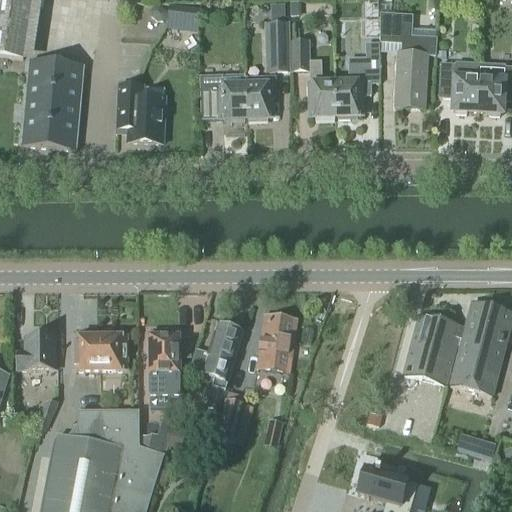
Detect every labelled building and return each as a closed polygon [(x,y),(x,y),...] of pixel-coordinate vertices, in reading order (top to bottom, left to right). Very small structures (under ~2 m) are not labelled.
[(0,0),(0,60),(22,64),(31,0),(0,0)] [(272,23),(286,24),(287,6),(272,5),(272,23)] [(170,13),(169,14),(167,26),(198,30),(200,18),(184,16),(170,13)] [(394,112),(424,114),(427,60),(435,60),(436,42),(411,41),(412,20),(380,18),(380,46),(402,47),(401,57),(397,57),(394,112)] [(265,28),(266,75),(269,77),(290,77),(289,46),(289,28),(265,28)] [(336,124),(335,88),(321,88),(320,66),(309,66),(309,46),(289,46),(290,77),(310,76),(311,122),(322,122),(322,125),(336,124)] [(349,87),(335,88),(336,124),(350,124),(350,121),(360,121),(360,100),(371,100),(371,88),(380,88),(379,54),(366,55),(367,64),(358,64),(355,66),(352,69),(349,72),(350,86),(349,86),(349,87)] [(77,123),(78,115),(78,114),(79,114),(83,70),(29,65),(21,151),(75,156),(78,124),(77,124),(77,123)] [(466,116),(477,117),(480,67),(455,66),(455,68),(440,68),(438,103),(453,103),(453,115),(456,115),(455,119),(466,119),(466,116)] [(480,67),(477,117),(489,117),(489,120),(499,121),(499,118),(502,118),(503,106),(511,106),(511,71),(505,71),(505,69),(480,67)] [(245,82),(245,79),(199,80),(200,125),(221,124),(232,124),(232,127),(246,127),(245,90),(245,82)] [(245,82),(245,90),(246,127),(260,126),(260,123),(271,123),(270,102),(276,102),(275,81),(245,82)] [(118,90),(116,134),(128,134),(127,148),(162,149),(164,103),(143,102),(143,91),(118,90)] [(462,344),(450,391),(491,402),(511,322),(511,318),(471,308),(466,326),(464,336),(460,335),(458,343),(462,344)] [(418,319),(403,379),(445,390),(458,343),(460,335),(461,331),(456,330),(418,319)] [(262,344),(259,374),(287,377),(290,347),(294,347),(297,323),(261,320),(258,344),(262,344)] [(217,329),(202,379),(214,383),(216,383),(207,411),(219,415),(225,395),(224,395),(227,387),(243,337),(231,334),(230,330),(223,328),(220,330),(217,329)] [(152,342),(150,341),(150,411),(179,411),(178,341),(175,341),(175,335),(152,335),(152,342)] [(85,342),(73,342),(74,376),(100,376),(100,342),(97,342),(95,339),(87,339),(85,342)] [(102,342),(100,342),(100,376),(126,375),(125,346),(125,342),(114,342),(111,339),(104,339),(102,342)] [(27,357),(17,357),(17,376),(27,376),(53,376),(52,342),(40,343),(40,340),(31,340),(31,343),(27,343),(27,357)] [(0,407),(8,381),(1,379),(0,378),(0,407)] [(225,405),(215,443),(221,445),(234,448),(244,410),(225,405)] [(50,406),(38,433),(45,435),(57,408),(50,406)] [(54,446),(41,511),(147,511),(163,461),(164,461),(164,460),(139,452),(139,416),(77,416),(77,444),(57,441),(54,446)] [(207,420),(201,438),(212,441),(217,424),(207,420)] [(268,425),(263,449),(276,452),(282,428),(269,425),(268,425)] [(173,432),(168,450),(180,453),(184,435),(173,432)] [(462,436),(457,454),(492,464),(497,446),(462,436)] [(160,448),(157,457),(164,460),(167,450),(160,448)] [(358,494),(357,500),(368,503),(367,504),(375,507),(375,505),(385,508),(383,511),(410,511),(417,489),(408,486),(394,482),(395,479),(379,474),(379,476),(376,475),(375,477),(364,474),(362,474),(359,486),(360,487),(358,494)]
